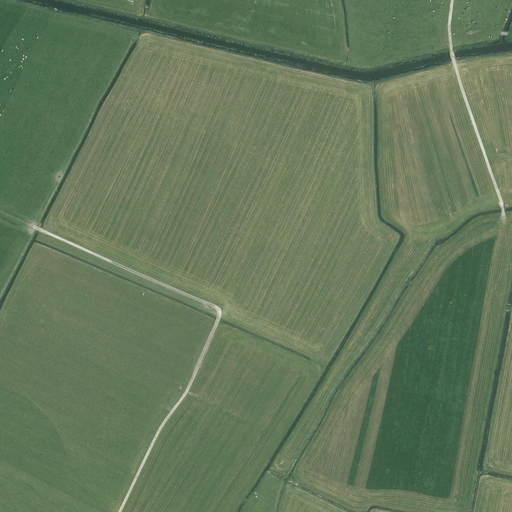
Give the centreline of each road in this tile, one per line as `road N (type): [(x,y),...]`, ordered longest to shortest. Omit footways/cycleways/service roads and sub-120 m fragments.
road 1 (track): [(119,511),(219,313),(34,227)]
road 2 (track): [(503,218),(451,52),(452,0)]
